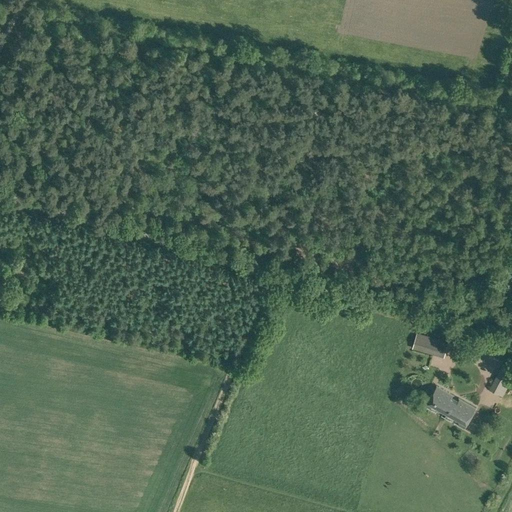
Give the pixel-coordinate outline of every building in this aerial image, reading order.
[(417,332),(413,345),(431,350),(435,337),(417,332)] [(419,374),(427,367),(413,350),(405,356),(419,374)] [(510,383),(498,377),(491,390),(503,396),(510,383)] [(476,406),(436,384),(423,407),(464,429),(476,406)] [(501,438),(505,430),(496,426),(493,434),(501,438)]
